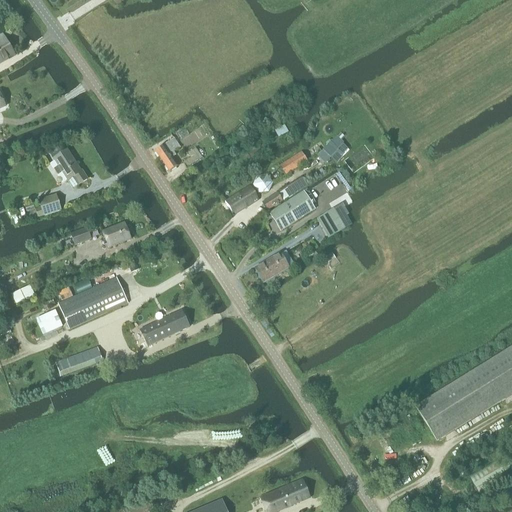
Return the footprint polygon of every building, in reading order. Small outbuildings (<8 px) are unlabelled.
[(0,64),(15,57),(3,36),(0,37),(0,64)] [(285,127),(276,132),(280,139),(289,134),(285,127)] [(174,139),(156,152),(170,172),(178,166),(173,159),(176,156),(174,153),(180,148),(174,139)] [(68,151),(54,160),(68,182),(74,178),(79,186),(87,181),(68,151)] [(302,153),(289,161),(280,167),(286,176),(308,162),(302,153)] [(267,177),(258,178),(255,186),(259,193),(269,192),(273,184),(267,177)] [(296,182),(288,188),(293,195),(301,190),(296,182)] [(251,187),(226,203),(234,216),(259,200),(251,187)] [(288,188),(263,205),(268,212),(293,196),(293,195),(288,188)] [(304,193),(273,212),(270,214),(280,232),(315,210),(304,193)] [(57,196),(34,204),(39,220),(62,212),(57,196)] [(318,220),(322,226),(330,239),(345,230),(341,224),(333,211),(318,220)] [(126,225),(103,233),(109,249),(132,241),(126,225)] [(79,242),(94,236),(91,227),(75,232),(79,242)] [(281,255),(257,270),(264,283),(288,268),(281,255)] [(118,279),(76,297),(59,305),(70,330),(129,304),(118,279)] [(183,312),(141,332),(149,347),(190,328),(183,312)] [(511,348),(417,407),(416,408),(437,442),(511,395),(511,348)] [(99,349),(56,365),(61,380),(104,364),(99,349)] [(511,449),(468,476),(482,501),(511,482),(511,449)] [(303,481),(260,498),(266,511),(277,511),(310,498),(303,481)] [(225,511),(221,501),(194,511),(225,511)]
